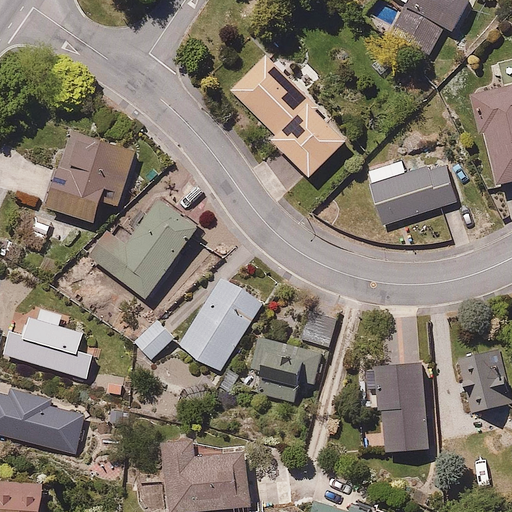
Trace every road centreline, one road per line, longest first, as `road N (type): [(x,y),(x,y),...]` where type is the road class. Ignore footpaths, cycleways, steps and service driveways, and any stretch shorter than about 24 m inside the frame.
road 1 (residential): [(133,79),(197,134),(269,226),(314,260),(405,285),(438,283),(511,257)]
road 2 (residential): [(21,0),(133,79)]
